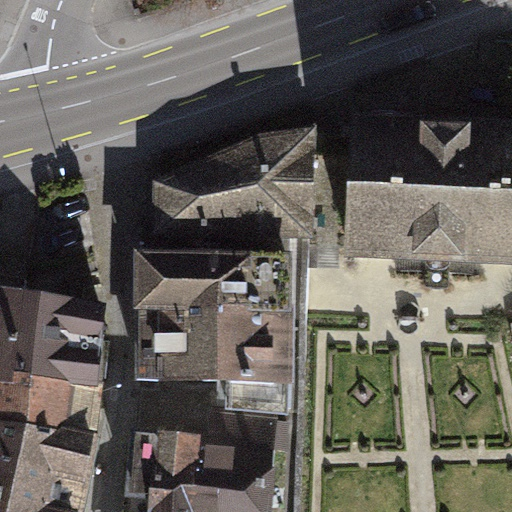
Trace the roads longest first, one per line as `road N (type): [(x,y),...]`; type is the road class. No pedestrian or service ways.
road 1 (primary): [(387,0),(126,92),(33,116)]
road 2 (residential): [(72,0),(33,116)]
